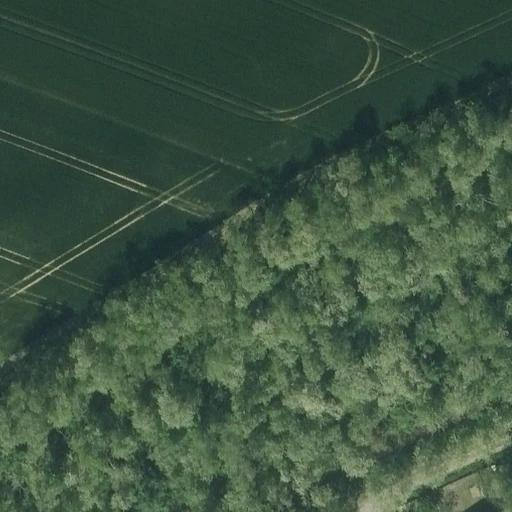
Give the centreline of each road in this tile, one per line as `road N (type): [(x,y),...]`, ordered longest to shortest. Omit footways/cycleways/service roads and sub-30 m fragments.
road 1 (track): [(0,361),(511,64)]
road 2 (track): [(372,511),(511,446)]
